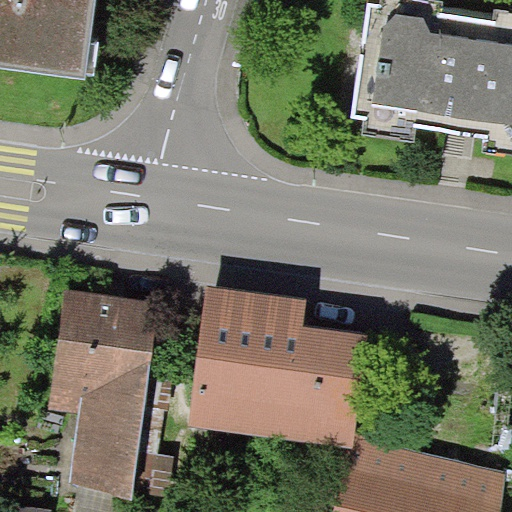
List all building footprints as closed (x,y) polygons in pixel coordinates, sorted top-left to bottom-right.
[(92,0),(0,0),(0,49),(85,61),(92,0)] [(511,15),(408,0),(366,0),(350,108),(511,131),(511,15)] [(132,488),(156,304),(66,292),(52,401),(88,406),(79,474),(132,488)] [(361,330),(206,310),(193,407),(348,427),(361,330)] [(353,430),(333,511),(498,511),(503,475),(353,430)] [(49,511),(50,504),(5,500),(4,511),(49,511)]
